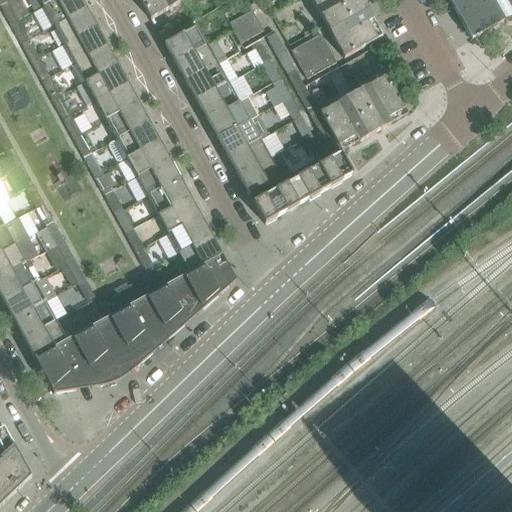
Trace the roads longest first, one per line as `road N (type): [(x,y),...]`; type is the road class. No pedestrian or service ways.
road 1 (residential): [(279,290),(109,0)]
road 2 (residential): [(70,489),(279,290)]
road 3 (residential): [(279,290),(471,113)]
road 4 (residential): [(0,361),(70,489)]
road 5 (residential): [(471,113),(407,0)]
